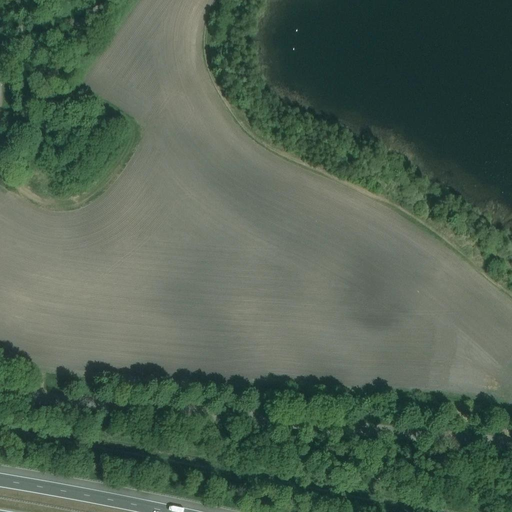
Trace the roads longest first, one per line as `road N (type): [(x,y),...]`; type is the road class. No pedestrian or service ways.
road 1 (tertiary): [(511,447),(0,390)]
road 2 (motorway): [(167,511),(0,480)]
